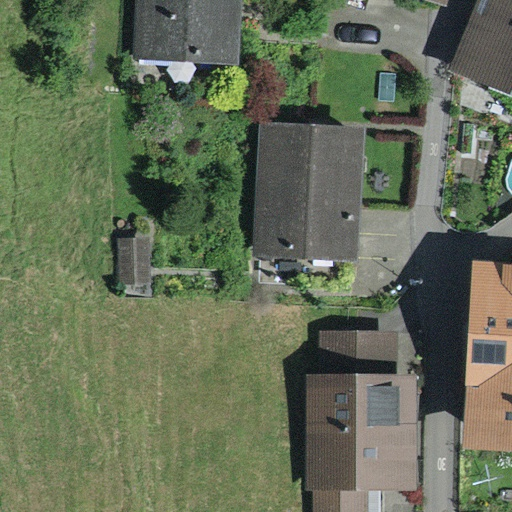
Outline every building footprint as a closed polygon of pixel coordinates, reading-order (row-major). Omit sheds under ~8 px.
[(142,0),(139,54),(230,59),(233,0),(142,0)] [(511,0),(490,0),(465,62),(511,80),(511,0)] [(266,129),(259,251),(350,256),(357,134),(266,129)] [(511,273),(505,273),(503,291),(487,290),(478,380),(482,381),(479,431),(511,433),(511,273)] [(347,339),(321,339),(316,511),(369,511),(369,472),(408,472),(408,410),(393,410),(393,389),(346,389),(347,339)]
